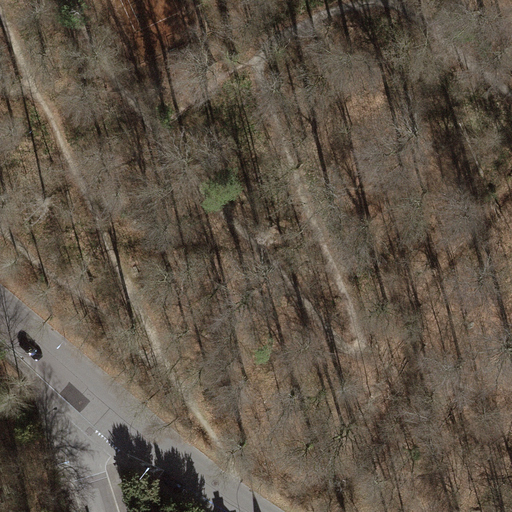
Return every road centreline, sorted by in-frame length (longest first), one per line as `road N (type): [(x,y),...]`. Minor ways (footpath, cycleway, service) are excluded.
road 1 (residential): [(59,365),(159,451),(254,511)]
road 2 (residential): [(102,511),(59,365)]
